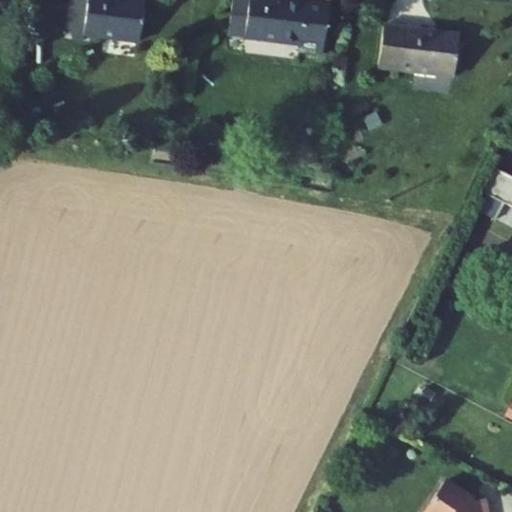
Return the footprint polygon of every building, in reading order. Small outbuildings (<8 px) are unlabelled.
[(116,0),(71,0),(67,37),(139,46),(144,3),(116,0)] [(265,0),(231,0),(226,39),(299,48),(298,55),(323,58),(329,8),(265,0)] [(383,27),(378,69),(453,79),(459,37),(383,27)] [(511,176),(499,170),(486,195),(511,208),(511,176)] [(482,511),(479,498),(467,501),(466,498),(442,481),(421,511),(482,511)]
